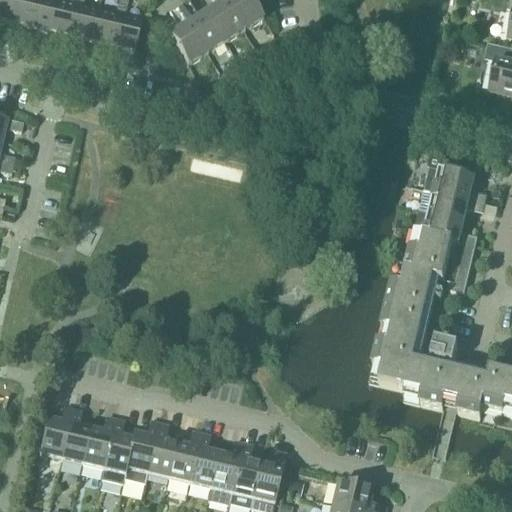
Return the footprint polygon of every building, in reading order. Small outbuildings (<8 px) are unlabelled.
[(13,0),(0,0),(0,26),(7,28),(13,0)] [(31,0),(13,0),(7,28),(28,33),(35,1),(39,2),(39,0),(31,0)] [(56,6),(48,38),(69,43),(77,11),(81,12),(84,2),(75,0),(73,10),(56,6)] [(120,0),(119,0),(117,10),(126,12),(128,2),(120,0)] [(262,23),(247,0),(231,0),(168,39),(187,70),(262,23)] [(56,6),(39,2),(35,1),(28,33),(48,38),(56,6)] [(187,7),(180,11),(183,17),(190,12),(187,7)] [(98,16),(90,48),(111,53),(119,21),(123,22),(126,12),(117,10),(115,20),(98,16)] [(90,48),(98,16),(81,12),(77,11),(69,43),(90,48)] [(183,17),(186,22),(193,18),(190,12),(183,17)] [(176,13),(169,18),(172,24),(179,19),(176,13)] [(172,24),(175,29),(183,24),(179,19),(172,24)] [(141,26),(123,22),(119,21),(111,53),(133,58),(141,26)] [(511,99),(511,53),(488,48),(484,64),(497,67),(491,94),(511,99)] [(21,136),(23,127),(10,124),(8,133),(21,136)] [(0,167),(0,168),(12,171),(14,163),(2,159),(0,167)] [(473,184),(476,172),(441,163),(434,196),(485,209),(487,200),(471,197),(474,184),(473,184)] [(12,171),(0,168),(0,177),(10,180),(12,171)] [(485,209),(434,196),(429,218),(464,226),(466,214),(483,218),(485,209)] [(464,226),(429,218),(424,238),(423,240),(452,246),(452,247),(464,250),(464,249),(475,251),(477,242),(461,238),(464,226)] [(448,415),(479,422),(482,413),(511,419),(511,379),(489,374),(486,384),(457,376),(414,366),(433,283),(443,285),(452,246),(423,240),(424,238),(414,236),(405,274),(396,271),(368,386),(405,394),(403,404),(448,415)] [(464,249),(464,250),(455,288),(449,286),(447,295),(463,299),(475,251),(464,249)] [(453,370),(458,350),(435,345),(430,364),(453,370)] [(47,425),(38,461),(60,466),(72,414),(64,412),(60,428),(47,425)] [(72,414),(60,466),(82,471),(90,435),(78,433),(82,416),(72,414)] [(90,435),(82,471),(103,476),(115,424),(105,422),(101,438),(90,435)] [(115,424),(103,476),(104,476),(102,485),(122,489),(124,481),(125,475),(132,446),(131,445),(119,443),(123,426),(115,424)] [(125,475),(124,481),(145,486),(146,480),(147,480),(159,428),(149,426),(146,442),(132,439),(131,445),(132,446),(125,475)] [(159,428),(147,480),(167,485),(176,449),(164,447),(167,430),(159,428)] [(176,449),(167,485),(189,490),(200,438),(191,436),(188,452),(176,449)] [(200,438),(189,490),(209,495),(218,460),(206,457),(209,441),(200,438)] [(218,460),(209,495),(207,506),(228,511),(243,448),(234,446),(230,463),(218,460)] [(233,511),(249,511),(260,470),(248,467),(252,450),(243,448),(228,511),(233,511)] [(273,511),(277,497),(286,459),(276,456),(272,473),(260,470),(249,511),(273,511)] [(290,485),(287,497),(299,501),(302,488),(290,485)] [(371,496),(336,488),(331,509),(341,511),(379,511),(368,509),(371,496)]
